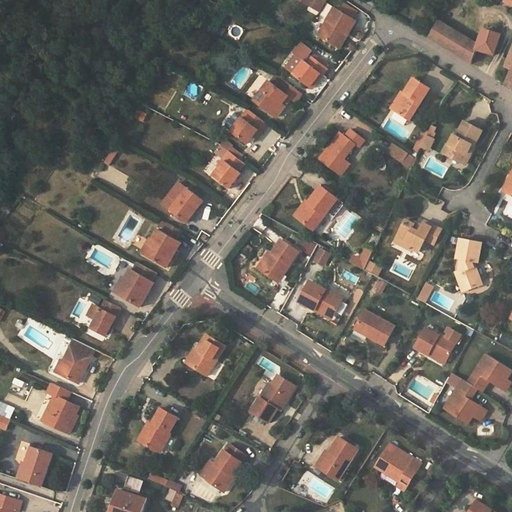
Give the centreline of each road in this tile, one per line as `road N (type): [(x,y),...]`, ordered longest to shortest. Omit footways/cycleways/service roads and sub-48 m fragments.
road 1 (residential): [(196,276),(389,23)]
road 2 (residential): [(71,511),(112,390),(196,276)]
road 3 (residential): [(196,276),(335,370)]
road 4 (residential): [(249,511),(335,370)]
road 5 (residential): [(335,370),(457,451)]
road 6 (residential): [(389,23),(511,97)]
